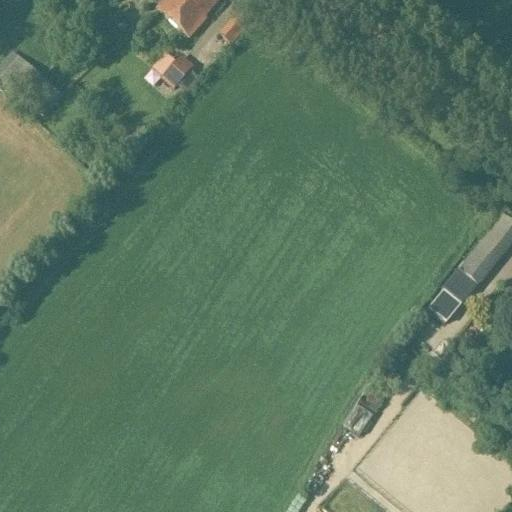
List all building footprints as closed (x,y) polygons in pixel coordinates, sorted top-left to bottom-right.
[(204,20),(221,0),(166,0),(156,12),(188,41),(206,21),(204,20)] [(239,12),(218,37),(230,48),(252,22),(239,12)] [(61,98),(12,54),(0,67),(0,79),(43,118),(61,98)] [(179,56),(173,63),(163,55),(150,70),(173,90),(177,85),(186,93),(198,79),(188,71),(192,67),(179,56)] [(495,225),(473,253),(457,272),(478,290),(493,270),(511,246),(511,226),(502,217),(495,225)] [(427,313),(445,328),(461,308),(443,294),(427,313)] [(342,428),(357,437),(369,416),(354,408),(342,428)]
